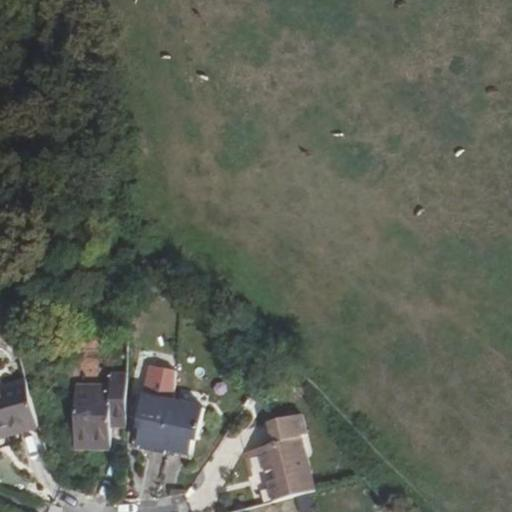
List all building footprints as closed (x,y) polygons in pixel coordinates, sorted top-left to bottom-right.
[(136,416),(137,372),(122,371),(121,384),(86,383),(84,447),(120,448),(120,415),(136,416)] [(47,426),(37,385),(0,394),(0,440),(12,438),(11,435),(47,426)] [(201,404),(150,397),(146,427),(150,428),(148,444),(191,450),(193,435),(197,435),(201,404)] [(277,447),(291,502),(331,492),(317,437),(323,436),(318,414),(287,422),(292,443),(277,447)] [(191,450),(148,444),(147,450),(190,456),(191,450)]
